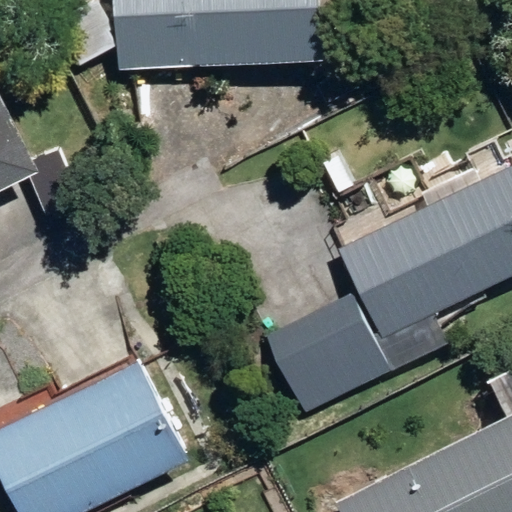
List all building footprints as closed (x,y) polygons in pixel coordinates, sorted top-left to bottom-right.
[(129,0),(134,58),(331,45),(327,0),(129,0)] [(0,176),(40,155),(0,78),(0,176)] [(511,147),(344,239),(393,327),(511,261),(511,147)] [(273,326),(307,402),(392,365),(358,288),(273,326)] [(0,419),(0,450),(33,511),(67,511),(195,443),(141,343),(0,419)] [(511,405),(352,492),(362,511),(511,511),(511,355),(498,363),(511,387),(511,405)]
